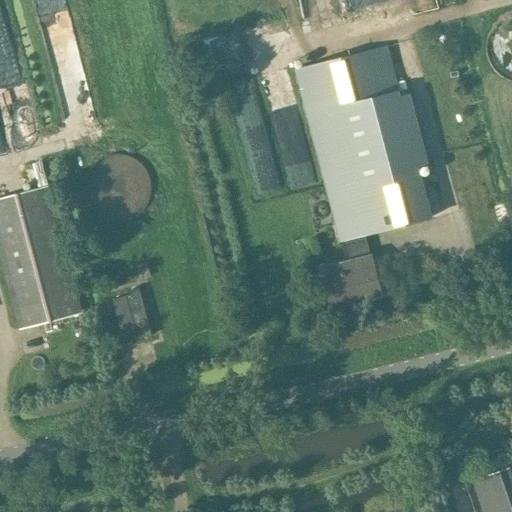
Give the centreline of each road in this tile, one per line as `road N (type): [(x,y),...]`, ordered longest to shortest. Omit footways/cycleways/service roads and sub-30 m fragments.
road 1 (tertiary): [(0,458),(511,342)]
road 2 (track): [(179,508),(295,484),(511,416)]
